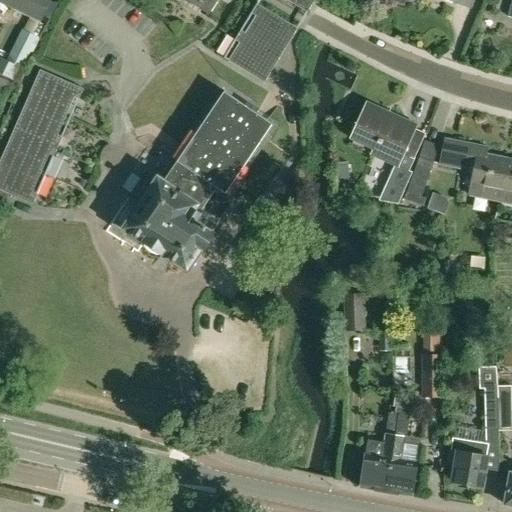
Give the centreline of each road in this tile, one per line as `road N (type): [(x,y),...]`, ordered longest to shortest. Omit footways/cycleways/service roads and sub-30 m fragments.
road 1 (residential): [(185,311),(118,268),(87,223),(130,149)]
road 2 (residential): [(511,103),(428,79),(311,21)]
road 3 (secondary): [(0,429),(188,474)]
road 4 (residential): [(0,468),(174,511)]
road 5 (residential): [(188,474),(185,311)]
